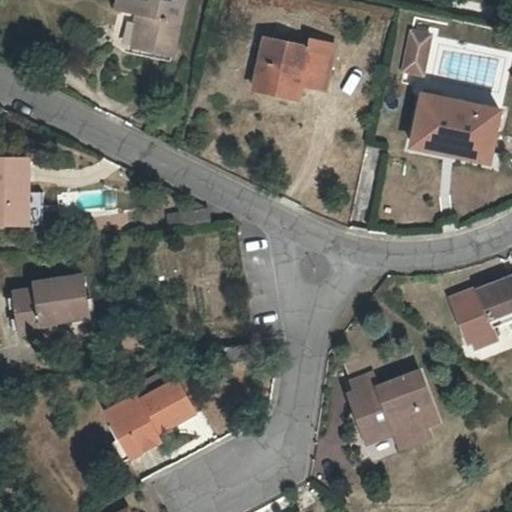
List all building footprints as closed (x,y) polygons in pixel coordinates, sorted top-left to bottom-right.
[(180,0),(113,0),(112,8),(142,15),(132,53),(166,60),(180,0)] [(408,26),(398,71),(423,76),(433,32),(408,26)] [(309,49),(272,39),(261,99),(300,105),(304,87),(306,77),(332,83),(339,49),(310,42),(309,49)] [(304,87),(329,93),(332,83),(306,77),(304,87)] [(500,114),(419,97),(409,141),(438,148),(439,143),(491,154),(500,114)] [(24,164),(0,165),(0,230),(28,229),(24,164)] [(206,206),(165,213),(168,229),(209,222),(206,206)] [(35,292),(15,295),(21,337),(59,331),(58,325),(90,320),(83,278),(34,286),(35,292)] [(511,279),(486,288),(502,335),(511,331),(511,279)] [(252,361),(249,341),(218,346),(222,365),(252,361)] [(373,383),(349,393),(357,410),(351,413),(362,439),(379,432),(376,425),(395,417),(400,429),(426,419),(424,414),(431,411),(413,368),(374,386),(373,383)] [(369,373),(346,383),(349,393),(373,383),(369,373)] [(138,457),(159,446),(157,442),(193,422),(175,389),(138,409),(134,401),(105,416),(120,443),(128,439),(138,457)] [(376,425),(379,432),(387,451),(438,428),(431,411),(424,414),(426,419),(400,429),(395,417),(376,425)] [(112,447),(122,466),(138,457),(128,439),(120,443),(112,447)]
